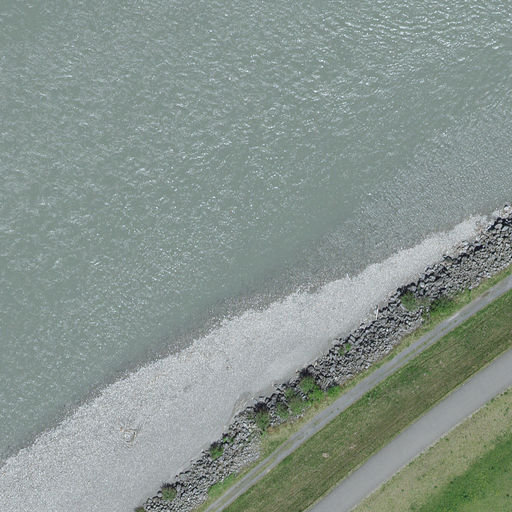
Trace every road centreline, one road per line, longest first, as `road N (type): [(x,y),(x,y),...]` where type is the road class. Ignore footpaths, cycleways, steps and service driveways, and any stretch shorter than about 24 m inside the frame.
road 1 (track): [(210,511),(511,279)]
road 2 (unclassified): [(511,368),(328,511)]
